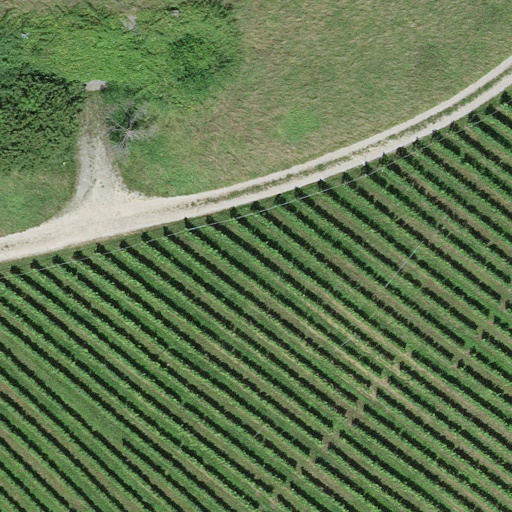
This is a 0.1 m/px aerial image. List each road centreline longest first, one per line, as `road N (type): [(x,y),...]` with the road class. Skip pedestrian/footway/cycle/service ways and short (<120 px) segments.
road 1 (track): [(511,73),(379,152),(119,227)]
road 2 (track): [(119,227),(0,255)]
